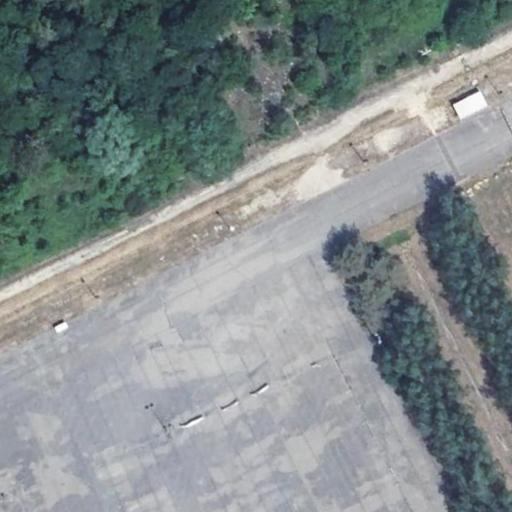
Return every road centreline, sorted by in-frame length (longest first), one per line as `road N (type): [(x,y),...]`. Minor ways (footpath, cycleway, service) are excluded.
road 1 (unclassified): [(511,131),(0,393)]
road 2 (track): [(511,42),(0,301)]
